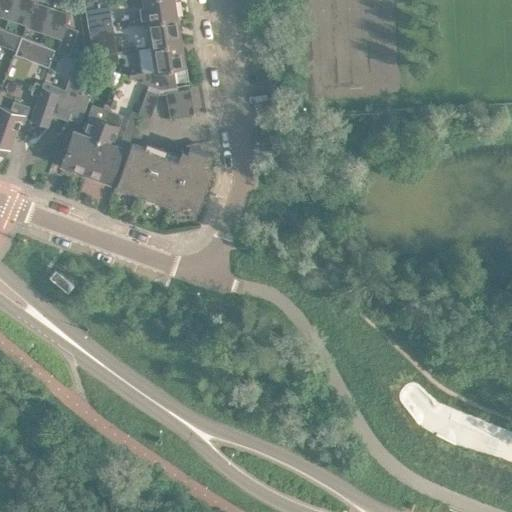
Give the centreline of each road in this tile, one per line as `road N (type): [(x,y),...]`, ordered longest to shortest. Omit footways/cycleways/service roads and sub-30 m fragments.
road 1 (residential): [(0,206),(210,268),(242,178),(244,133),(220,0)]
road 2 (secondary): [(180,421),(0,286)]
road 3 (secondary): [(377,511),(271,450),(180,421)]
road 4 (secondary): [(180,421),(222,467),(295,511)]
